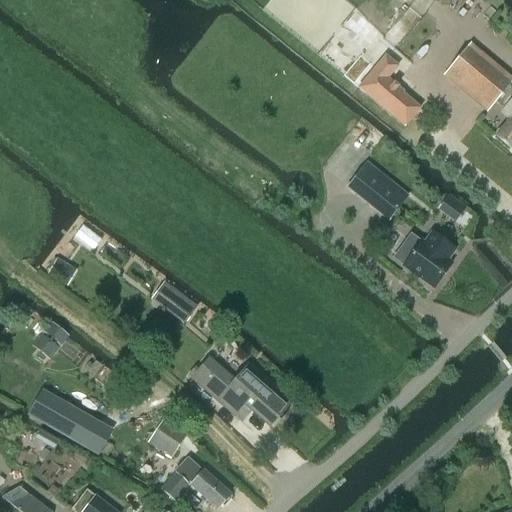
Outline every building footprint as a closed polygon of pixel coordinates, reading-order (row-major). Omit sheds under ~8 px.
[(470,45),(443,77),(485,112),(494,102),(503,110),(501,112),(510,120),(494,138),(510,151),(511,149),(511,90),(507,86),(511,80),(470,45)] [(404,128),(405,127),(419,109),(416,107),(401,94),(402,93),(402,92),(400,90),(387,79),(387,78),(397,67),(394,64),(384,56),(357,87),(357,89),(404,128)] [(362,169),(347,187),(388,219),(402,201),(362,169)] [(419,242),(402,266),(402,267),(402,266),(432,288),(433,289),(450,265),(450,264),(449,265),(444,261),(452,250),(453,250),(431,233),(431,234),(423,245),(420,243),(420,242),(419,242)] [(163,283),(150,299),(176,319),(189,302),(163,283)] [(247,366),(241,374),(234,381),(208,359),(191,379),(233,416),(243,405),(269,427),(290,403),(247,366)] [(85,425),(87,427),(105,439),(122,415),(102,401),(85,425)] [(163,420),(147,443),(171,459),(186,436),(163,420)] [(187,458),(159,490),(174,503),(202,471),(187,458)] [(216,509),(220,505),(222,507),(229,499),(227,497),(229,495),(203,472),(190,487),(216,509)] [(16,487),(0,496),(0,497),(9,504),(18,511),(48,511),(26,495),(16,487)] [(114,511),(95,497),(82,511),(114,511)]
